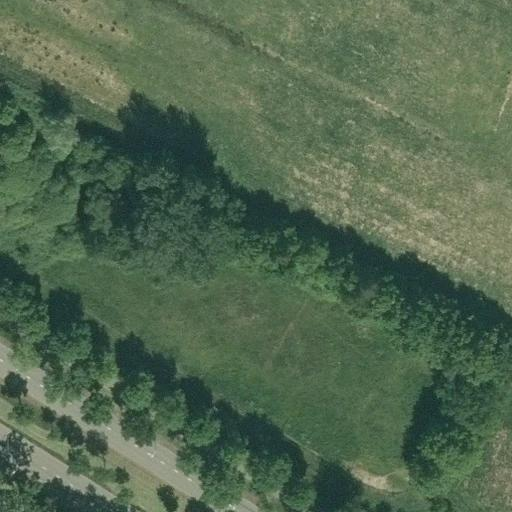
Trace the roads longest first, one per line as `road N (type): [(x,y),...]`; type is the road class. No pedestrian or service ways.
road 1 (primary): [(241,511),(0,359)]
road 2 (primary): [(0,439),(114,511)]
